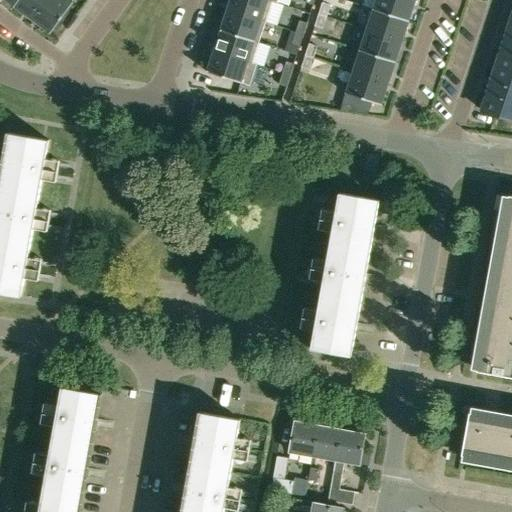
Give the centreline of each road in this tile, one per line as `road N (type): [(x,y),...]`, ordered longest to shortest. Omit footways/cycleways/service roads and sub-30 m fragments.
road 1 (unclassified): [(401,401),(449,150)]
road 2 (residential): [(401,401),(155,357)]
road 3 (unclassified): [(391,140),(154,103)]
road 4 (residential): [(497,0),(449,150)]
road 5 (residential): [(155,357),(0,330)]
road 6 (residential): [(155,357),(129,511)]
road 7 (residential): [(391,140),(437,0)]
